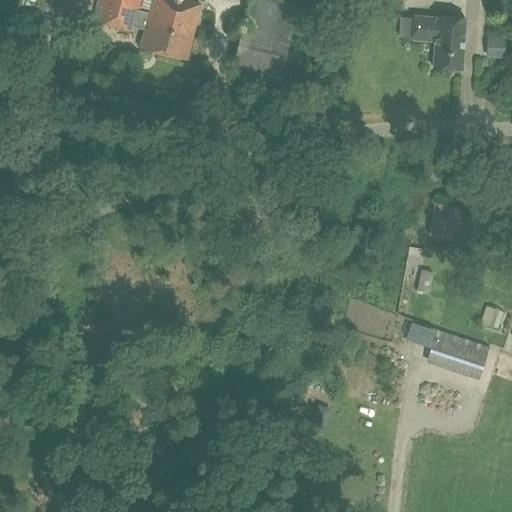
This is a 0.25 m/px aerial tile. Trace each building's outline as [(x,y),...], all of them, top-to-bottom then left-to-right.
[(67,0),(65,10),(85,14),(88,0),(67,0)] [(141,0),(98,0),(92,22),(133,32),(141,0)] [(199,5),(181,0),(152,0),(140,48),(185,60),(199,5)] [(298,6),(274,0),(249,0),(232,65),(278,78),(298,6)] [(432,68),(461,70),(464,19),(413,16),(411,40),(434,42),(432,68)] [(450,240),(455,207),(434,204),(428,236),(450,240)] [(426,277),(419,293),(432,299),(439,282),(426,277)] [(479,378),(486,360),(437,341),(430,360),(479,378)]
